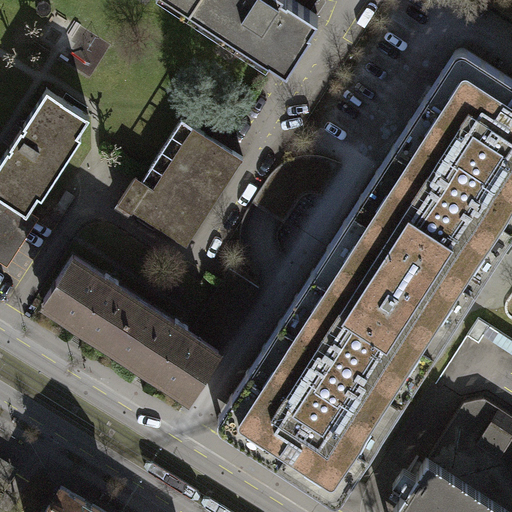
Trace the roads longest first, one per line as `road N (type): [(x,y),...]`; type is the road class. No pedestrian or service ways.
road 1 (tertiary): [(281,511),(0,336)]
road 2 (tertiary): [(0,392),(189,511)]
